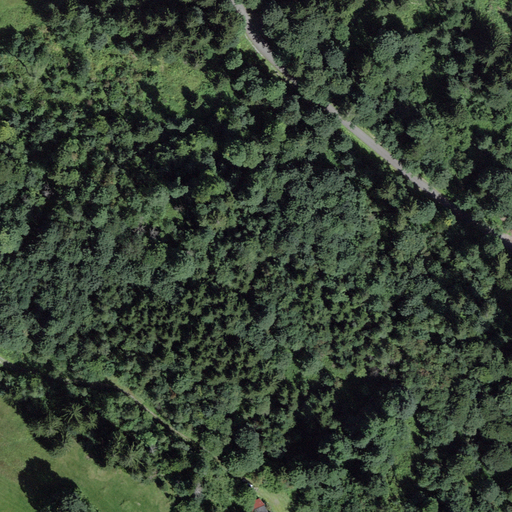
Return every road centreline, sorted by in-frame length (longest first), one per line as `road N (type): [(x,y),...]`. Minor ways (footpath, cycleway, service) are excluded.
road 1 (unclassified): [(511,245),(442,201),(273,56),(232,0)]
road 2 (track): [(294,511),(245,463),(146,397),(0,342)]
